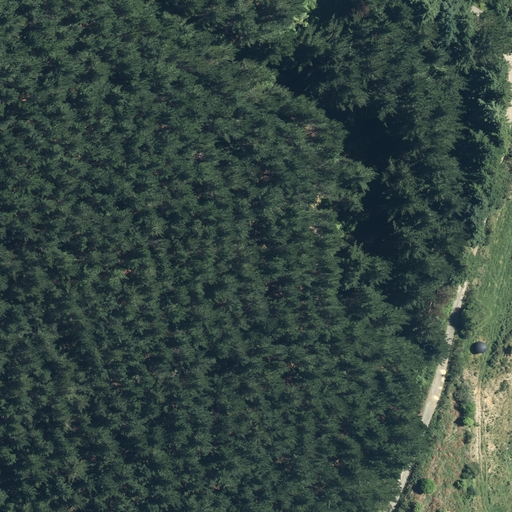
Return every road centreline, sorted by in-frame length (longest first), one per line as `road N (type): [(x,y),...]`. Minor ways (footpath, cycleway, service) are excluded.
road 1 (track): [(425,415),(380,308),(369,178),(356,136),(150,0)]
road 2 (unclassified): [(385,511),(425,415),(511,116)]
road 3 (unclassified): [(511,97),(499,38),(447,0)]
